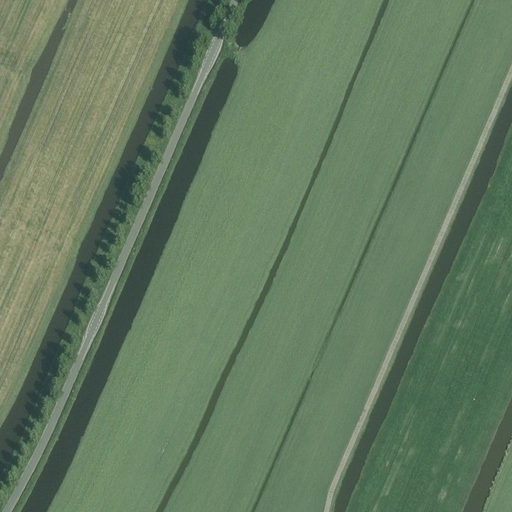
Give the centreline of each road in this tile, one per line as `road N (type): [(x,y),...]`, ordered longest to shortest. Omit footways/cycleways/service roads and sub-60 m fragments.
road 1 (unclassified): [(9,511),(235,0)]
road 2 (track): [(511,72),(326,511)]
